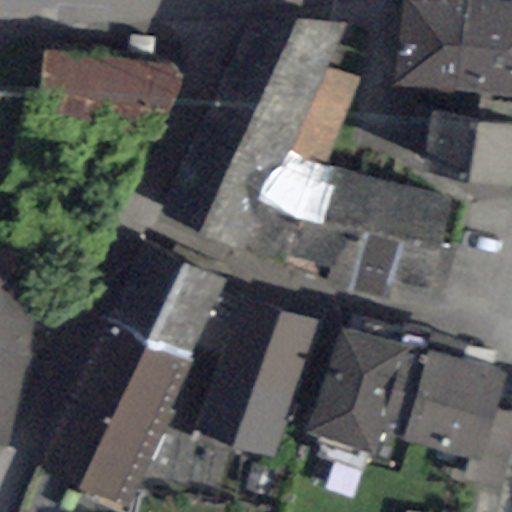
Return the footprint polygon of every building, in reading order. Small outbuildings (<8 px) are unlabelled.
[(458,73),(464,0),(408,0),(403,69),(458,73)] [(511,0),(464,0),(458,73),(511,78),(511,0)] [(259,2),(166,198),(239,232),(423,279),(443,192),(280,146),(341,17),(259,2)] [(175,61),(48,49),(42,108),(169,121),(175,61)] [(511,114),(438,104),(431,162),(508,173),(511,140),(511,114)] [(110,312),(189,348),(225,271),(146,235),(110,312)] [(0,392),(28,274),(0,268),(0,392)] [(247,288),(202,418),(271,442),(316,312),(247,288)] [(189,348),(110,312),(45,452),(124,488),(189,348)] [(341,319),(314,415),(375,432),(383,405),(399,349),(402,337),(341,319)] [(423,356),(399,349),(383,405),(406,412),(402,426),(471,446),(464,469),(496,478),(511,421),(511,410),(490,404),(502,362),(427,341),(423,356)]
